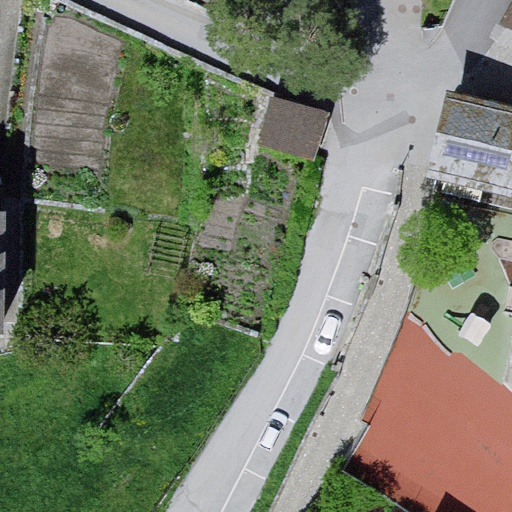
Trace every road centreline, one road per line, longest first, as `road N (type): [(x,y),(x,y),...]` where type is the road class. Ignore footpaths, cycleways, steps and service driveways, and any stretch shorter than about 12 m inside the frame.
road 1 (residential): [(447,67),(378,334),(290,511)]
road 2 (residential): [(369,96),(283,366),(192,511)]
road 3 (residential): [(86,0),(369,96)]
